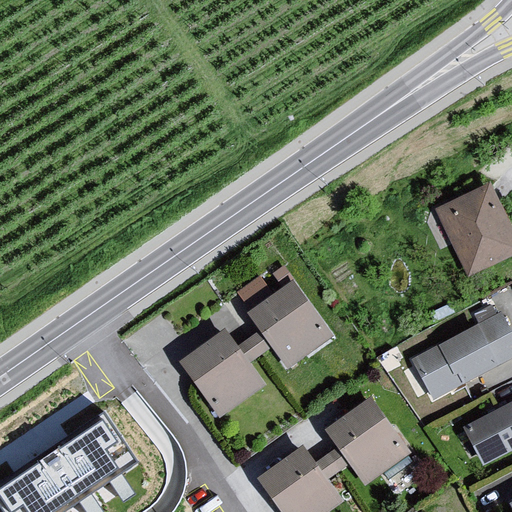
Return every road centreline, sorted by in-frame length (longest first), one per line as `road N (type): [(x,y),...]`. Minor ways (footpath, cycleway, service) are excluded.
road 1 (tertiary): [(395,103),(0,377)]
road 2 (residential): [(250,511),(148,349)]
road 3 (tertiary): [(511,4),(395,103)]
road 4 (tertiary): [(395,103),(511,43)]
